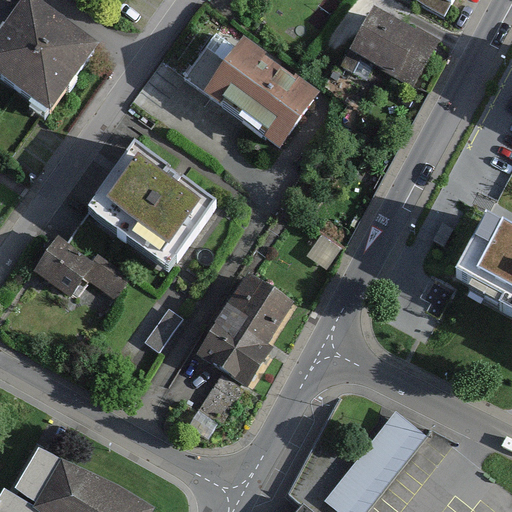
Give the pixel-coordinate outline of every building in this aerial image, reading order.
[(421,0),(416,12),(444,26),(457,0),(421,0)] [(0,36),(0,93),(44,125),(92,58),(21,7),(0,36)] [(346,60),(412,93),(436,46),(371,12),(346,60)] [(275,163),(317,107),(242,51),(200,106),(275,163)] [(220,215),(136,156),(87,225),(171,284),(220,215)] [(511,239),(475,220),(442,281),(491,307),(487,313),(511,326),(511,239)] [(55,245),(32,279),(68,304),(91,269),(55,245)] [(84,284),(114,304),(130,280),(101,260),(84,284)] [(245,282),(196,364),(246,394),(295,312),(245,282)] [(163,352),(183,316),(167,307),(147,343),(163,352)] [(339,511),(366,511),(427,435),(397,411),(326,501),(339,511)] [(11,497),(36,511),(35,511),(25,511),(3,498),(0,502),(0,511),(142,511),(62,464),(58,471),(35,457),(11,497)]
